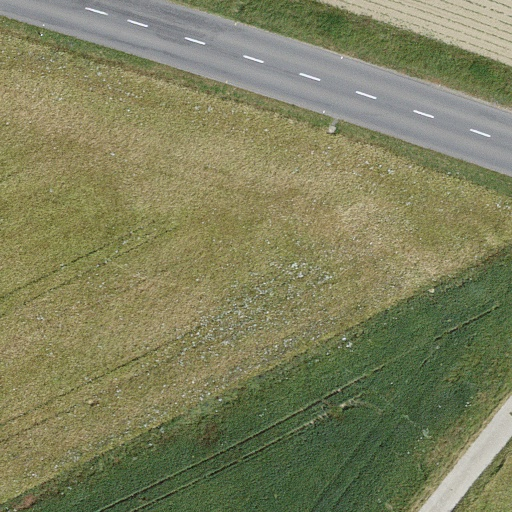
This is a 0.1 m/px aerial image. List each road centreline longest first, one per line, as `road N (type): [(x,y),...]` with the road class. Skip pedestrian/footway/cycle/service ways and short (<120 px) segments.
road 1 (tertiary): [(61,0),(511,139)]
road 2 (unclassified): [(511,417),(437,511)]
